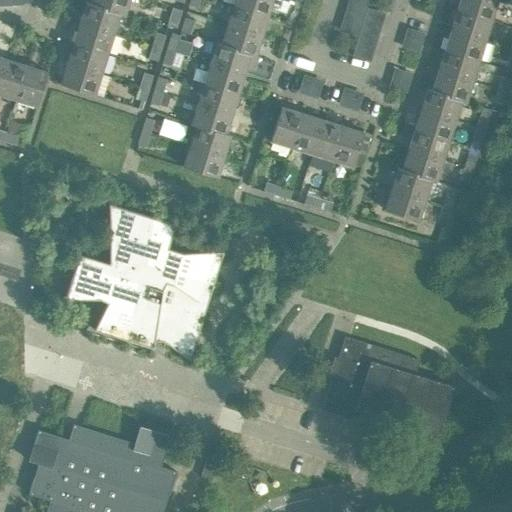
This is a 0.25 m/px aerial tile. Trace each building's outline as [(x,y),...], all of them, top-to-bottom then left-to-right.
[(123,16),(128,0),(90,0),(90,3),(90,4),(119,13),(119,14),(123,16)] [(267,15),(271,0),(234,0),(233,4),(267,15)] [(346,0),(337,31),(357,37),(368,0),(346,0)] [(496,0),(494,0),(459,0),(456,11),(489,21),(496,0)] [(113,33),(119,14),(119,13),(90,4),(90,3),(85,2),(79,23),(113,33)] [(260,35),(267,15),(233,4),(226,24),(260,35)] [(367,7),(352,56),(372,62),(387,13),(367,7)] [(176,23),(180,10),(171,8),(167,21),(176,23)] [(483,42),(489,21),(456,11),(449,31),(483,42)] [(189,34),(193,21),(184,18),(180,31),(189,34)] [(106,53),(113,33),(79,23),(72,43),(106,53)] [(254,57),(260,35),(226,24),(220,44),(249,54),(249,55),(254,57)] [(401,47),(418,52),(423,34),(406,29),(401,47)] [(477,62),(483,42),(449,31),(443,52),(477,62)] [(160,48),(164,35),(155,32),(151,46),(160,48)] [(175,53),(179,40),(170,37),(166,50),(175,53)] [(243,74),(249,55),(249,54),(220,44),(216,42),(209,63),(243,74)] [(100,74),(106,53),(72,43),(66,63),(100,74)] [(156,61),(160,48),(151,46),(147,59),(156,61)] [(171,66),(175,53),(166,50),(162,63),(171,66)] [(470,83),(477,62),(443,52),(436,73),(470,83)] [(0,95),(15,100),(25,66),(5,59),(0,76),(0,95)] [(93,95),(100,74),(66,63),(59,84),(93,95)] [(237,94),(243,74),(209,63),(203,84),(237,94)] [(36,106),(47,72),(25,66),(15,100),(36,106)] [(389,87),(406,92),(411,74),(394,69),(389,87)] [(147,89),(152,75),(143,73),(139,86),(147,89)] [(464,103),(470,83),(436,73),(434,81),(431,91),(460,100),(459,101),(464,103)] [(317,98),(323,81),(305,75),(299,92),(317,98)] [(162,93),(166,80),(157,77),(153,90),(162,93)] [(506,92),(510,80),(501,77),(497,89),(506,92)] [(453,121),(459,101),(460,100),(431,91),(434,81),(431,90),(426,89),(420,110),(453,121)] [(230,115),(237,94),(203,84),(197,104),(230,115)] [(143,102),(147,89),(139,86),(134,99),(143,102)] [(356,111),(362,94),(344,88),(338,105),(356,111)] [(502,105),(506,92),(497,89),(493,102),(502,105)] [(158,106),(162,93),(153,90),(149,103),(158,106)] [(224,135),(224,134),(230,115),(197,104),(190,125),(195,126),(195,125),(224,135)] [(290,147),(301,113),(280,107),(269,141),(290,147)] [(447,140),(453,121),(420,110),(413,130),(447,140)] [(311,154),(321,120),(301,113),(290,147),(311,154)] [(484,130),(488,117),(480,114),(476,127),(484,130)] [(149,133),(154,120),(145,118),(141,131),(149,133)] [(331,160),(341,126),(321,120),(311,154),(331,160)] [(223,156),(229,135),(224,134),(224,135),(195,125),(195,126),(189,146),(223,156)] [(352,167),(362,133),(341,126),(331,160),(352,167)] [(480,143),(484,130),(476,127),(471,140),(480,143)] [(441,160),(447,140),(413,130),(407,149),(441,160)] [(145,146),(149,133),(141,131),(137,144),(145,146)] [(15,146),(17,137),(4,133),(2,142),(15,146)] [(216,177),(223,156),(189,146),(182,167),(216,177)] [(434,182),(441,160),(407,149),(401,169),(401,170),(430,179),(429,181),(434,182)] [(472,170),(476,157),(467,154),(463,167),(472,170)] [(468,183),(472,170),(463,167),(459,181),(468,183)] [(424,200),(429,181),(430,179),(401,170),(401,169),(396,168),(390,189),(424,200)] [(275,196),(278,187),(265,183),(262,192),(275,196)] [(288,200),(291,191),(278,187),(275,196),(288,200)] [(417,221),(424,200),(390,189),(383,210),(417,221)] [(450,208),(454,195),(445,192),(441,205),(450,208)] [(316,208),(318,199),(305,195),(303,204),(316,208)] [(329,212),(331,204),(318,199),(316,208),(329,212)] [(104,299),(107,302),(93,329),(157,350),(160,327),(164,327),(168,328),(166,345),(189,361),(222,253),(182,253),(167,248),(174,225),(109,204),(110,264),(78,254),(64,299),(100,298),(104,299)] [(446,221),(450,208),(441,205),(437,218),(446,221)] [(284,252),(287,242),(277,238),(274,248),(284,252)] [(452,386),(415,374),(419,360),(383,349),(344,337),(335,368),(321,410),(367,424),(371,414),(437,434),(452,386)] [(160,511),(173,472),(174,473),(175,471),(158,466),(167,437),(169,437),(169,436),(139,426),(133,444),(73,426),(74,425),(72,424),(67,441),(38,432),(38,430),(37,430),(28,460),(37,463),(27,493),(21,511),(160,511)] [(211,479),(220,453),(208,449),(200,476),(211,479)]
